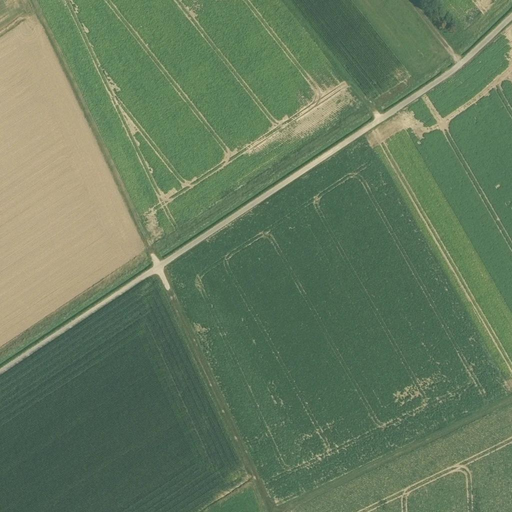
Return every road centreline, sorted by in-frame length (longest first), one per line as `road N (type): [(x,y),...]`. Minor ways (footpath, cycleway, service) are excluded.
road 1 (track): [(511,18),(456,71),(0,372)]
road 2 (track): [(36,0),(271,511)]
road 3 (track): [(278,511),(511,399)]
road 4 (track): [(288,0),(381,119)]
